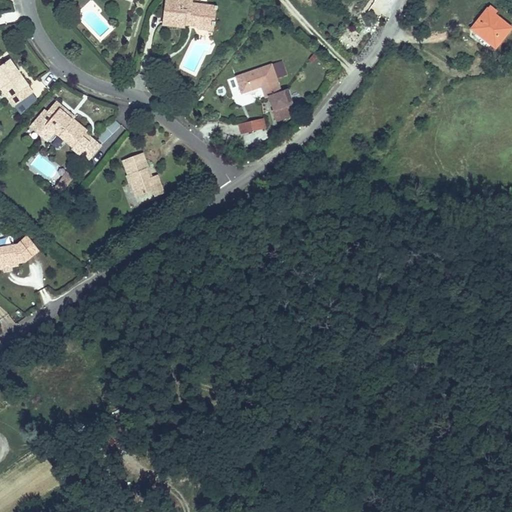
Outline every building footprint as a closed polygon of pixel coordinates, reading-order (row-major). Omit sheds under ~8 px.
[(202,22),(201,25),(203,26),(204,28),(218,31),(219,27),(221,28),(222,24),(221,23),(222,17),(212,15),(215,3),(202,0),(172,0),(168,22),(189,27),(190,22),(195,24),(196,20),(202,22)] [(212,15),(222,17),(223,9),(225,9),(226,5),(222,4),(215,3),(212,15)] [(490,9),(471,32),(493,51),(509,32),(493,18),(497,14),(490,9)] [(31,92),(12,65),(4,70),(0,65),(0,88),(12,105),(31,92)] [(276,69),(239,80),(245,98),(265,91),(269,103),(272,102),(277,116),(293,111),(289,97),(286,98),(276,69)] [(59,105),(56,109),(75,124),(76,123),(78,121),(59,105)] [(48,114),(34,131),(50,145),(58,136),(76,151),(74,154),(82,161),(93,147),(85,140),(88,137),(90,135),(76,123),(75,124),(56,109),(50,116),(48,114)] [(238,125),(241,137),(266,130),(263,118),(238,125)] [(93,147),(82,161),(89,167),(103,150),(88,137),(85,140),(93,147)] [(152,183),(150,179),(147,181),(145,177),(148,176),(150,170),(144,156),(123,163),(131,187),(134,186),(139,200),(155,195),(157,202),(166,199),(159,181),(152,183)] [(70,176),(66,181),(72,185),(76,181),(70,176)] [(72,185),(66,181),(58,192),(63,197),(72,185)] [(29,237),(23,242),(34,253),(39,249),(29,237)] [(34,253),(23,242),(21,244),(0,248),(0,268),(20,264),(19,262),(23,262),(34,253)] [(85,265),(88,270),(97,265),(93,260),(85,265)]
